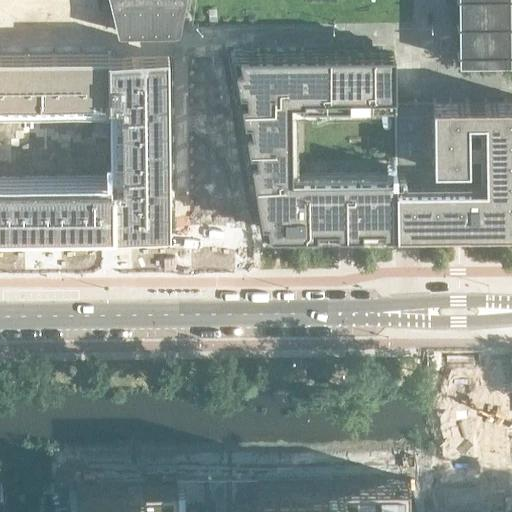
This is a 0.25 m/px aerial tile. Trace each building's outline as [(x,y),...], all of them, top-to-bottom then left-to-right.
[(112,0),(120,32),(176,32),(182,0),(112,0)] [(510,59),(508,0),(457,0),(458,59),(510,59)] [(303,47),(232,48),(233,49),(233,53),(235,66),(241,100),(243,111),(246,130),(248,141),(249,145),(250,156),(259,205),(260,215),(262,228),(270,228),(285,228),(303,227),(304,227),(309,227),(322,227),(332,227),(345,227),(354,227),(367,227),(371,227),(377,226),(390,226),(395,226),(396,226),(394,98),(394,52),(394,46),(303,47)] [(168,55),(110,56),(110,49),(0,50),(0,230),(169,229),(169,207),(168,55)] [(511,97),(394,98),(396,226),(399,226),(419,226),(420,226),(511,224),(511,97)] [(406,511),(407,478),(258,479),(258,511),(406,511)] [(175,511),(175,481),(73,482),(73,511),(175,511)]
